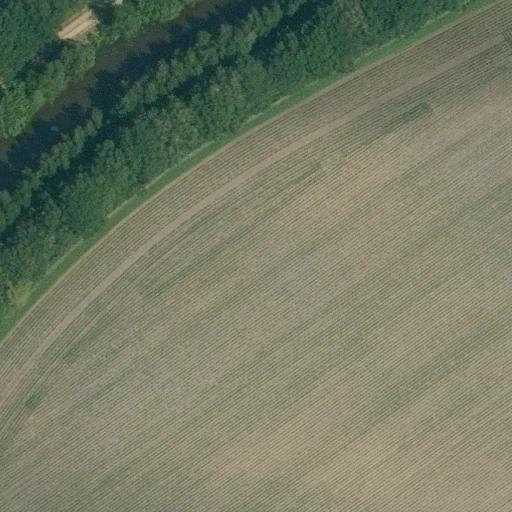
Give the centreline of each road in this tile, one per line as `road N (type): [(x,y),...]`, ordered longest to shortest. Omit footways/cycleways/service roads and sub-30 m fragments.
road 1 (track): [(0,279),(93,186),(172,128),(391,0)]
road 2 (track): [(120,0),(0,88)]
